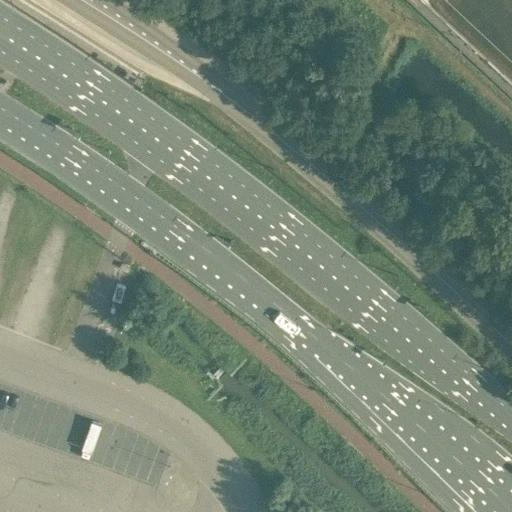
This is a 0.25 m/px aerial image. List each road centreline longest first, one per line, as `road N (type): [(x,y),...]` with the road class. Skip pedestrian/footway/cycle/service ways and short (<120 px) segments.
road 1 (primary): [(0,112),(316,347),(511,511)]
road 2 (primary): [(511,416),(200,156),(16,28)]
road 3 (unclassified): [(246,511),(176,428),(0,353)]
